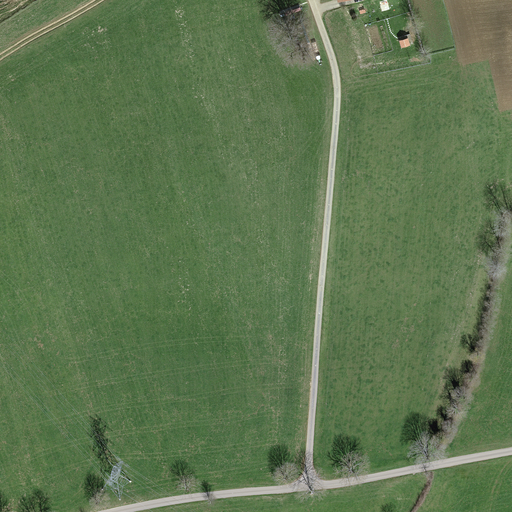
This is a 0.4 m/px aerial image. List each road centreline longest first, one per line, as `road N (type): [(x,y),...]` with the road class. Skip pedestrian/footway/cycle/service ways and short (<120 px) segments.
road 1 (track): [(304,486),(335,104),(310,0)]
road 2 (unclassified): [(511,450),(113,511)]
